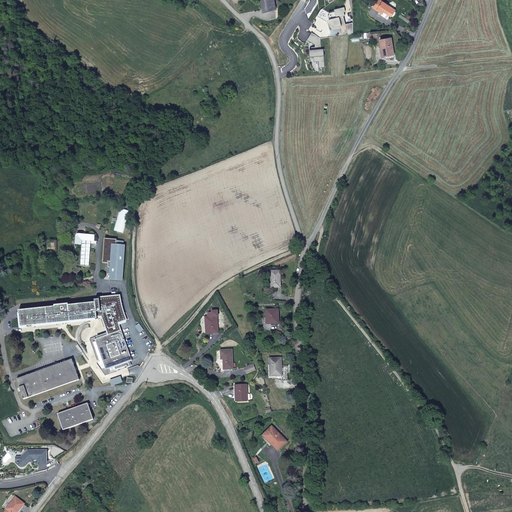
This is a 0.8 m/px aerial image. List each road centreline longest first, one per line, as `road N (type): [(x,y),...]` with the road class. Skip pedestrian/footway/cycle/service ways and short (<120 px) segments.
road 1 (track): [(320,225),(320,274),(433,421),(466,511)]
road 2 (unclassified): [(306,245),(431,0)]
road 3 (unclassified): [(306,245),(279,167),(274,61),(223,0)]
road 4 (unclassified): [(303,511),(296,301),(306,245)]
road 5 (track): [(166,139),(134,208),(135,288),(159,355)]
road 6 (track): [(166,139),(0,159)]
road 7 (unclassified): [(264,511),(227,421),(188,377)]
road 8 (unclassified): [(61,477),(144,373)]
